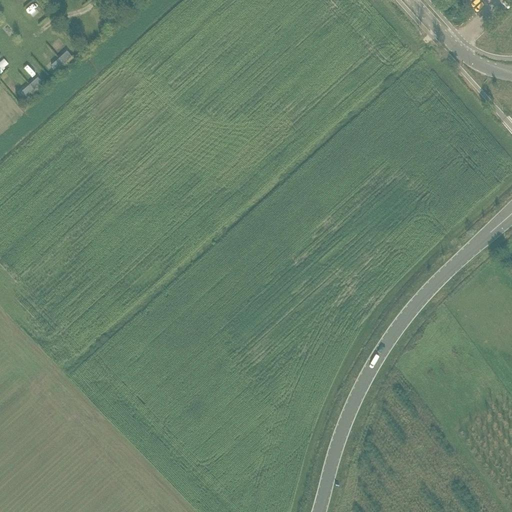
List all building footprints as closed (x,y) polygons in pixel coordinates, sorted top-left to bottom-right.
[(55,48),(67,41),(62,33),(50,41),(55,48)] [(39,51),(43,59),(51,55),(48,47),(39,51)] [(66,53),(59,60),(63,64),(70,57),(66,53)] [(59,60),(51,67),(55,71),(63,64),(59,60)] [(37,79),(29,86),(33,90),(40,84),(37,79)] [(33,90),(29,86),(22,93),(25,97),(33,90)]
